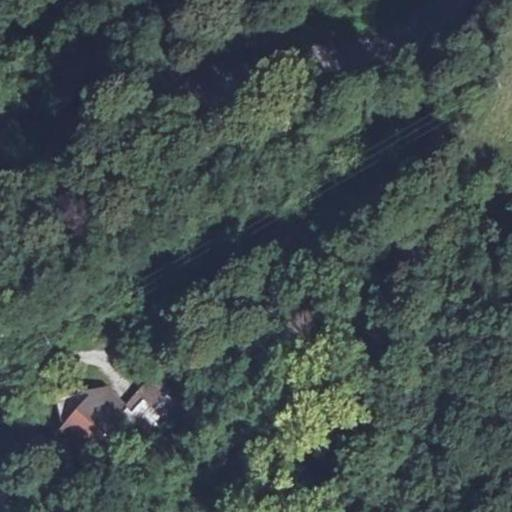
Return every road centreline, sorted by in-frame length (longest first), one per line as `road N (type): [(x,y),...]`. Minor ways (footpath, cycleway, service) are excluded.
road 1 (track): [(401,511),(434,369),(416,279),(371,257),(206,322),(0,383)]
road 2 (tertiary): [(0,161),(398,34),(457,0)]
